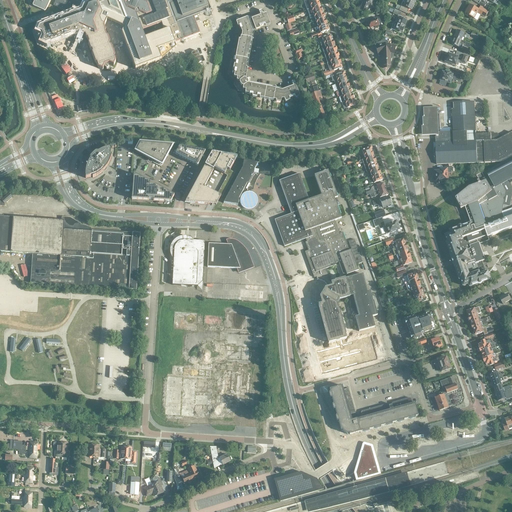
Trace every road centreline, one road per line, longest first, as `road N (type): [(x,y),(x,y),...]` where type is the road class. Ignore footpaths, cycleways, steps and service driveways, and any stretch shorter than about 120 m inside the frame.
road 1 (secondary): [(349,511),(294,409),(278,296),(261,242),(236,223),(204,220)]
road 2 (unclassified): [(479,405),(430,420),(411,362),(350,377)]
road 3 (residential): [(60,330),(7,333),(7,375),(74,391)]
road 4 (unclassified): [(447,311),(402,157)]
road 5 (residential): [(150,510),(271,454)]
road 6 (secondary): [(343,136),(298,146),(218,134)]
road 7 (residential): [(271,441),(145,432)]
road 8 (residential): [(276,28),(292,75),(256,73),(261,36)]
